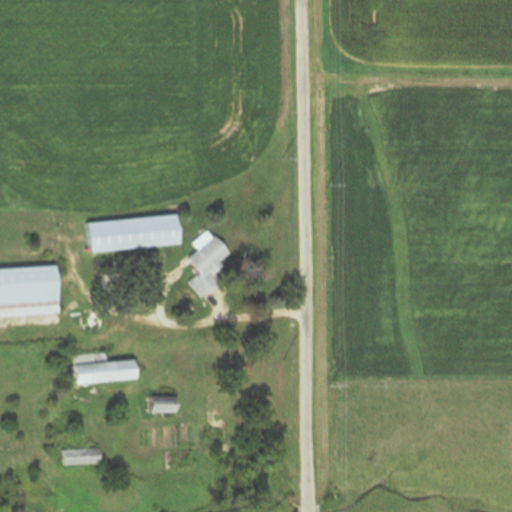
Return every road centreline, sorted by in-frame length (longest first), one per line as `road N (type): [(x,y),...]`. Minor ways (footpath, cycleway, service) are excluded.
road 1 (residential): [(306,505),(302,0)]
road 2 (track): [(511,82),(303,84)]
